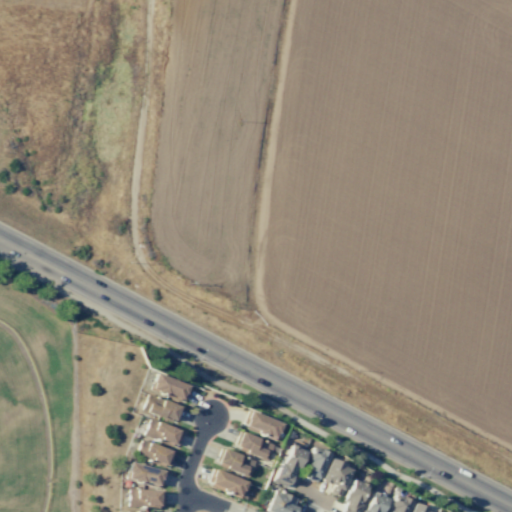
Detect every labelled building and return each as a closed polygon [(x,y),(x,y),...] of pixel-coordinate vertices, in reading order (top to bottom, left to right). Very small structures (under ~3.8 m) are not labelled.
[(187,385),(181,399),(178,398),(176,402),(146,389),(153,372),(187,385)] [(179,406),(173,420),(170,419),(168,422),(138,410),(145,393),(179,406)] [(280,424),(272,441),(242,428),(243,425),(240,423),(245,409),(280,424)] [(181,431),(176,445),(172,443),(171,447),(140,435),(147,417),(181,431)] [(286,429),(292,432),(289,438),(283,436),(286,429)] [(271,444),(264,461),(234,448),(235,445),(231,444),(237,430),(271,444)] [(173,452),(167,466),(164,464),(162,468),(132,456),(138,438),(173,452)] [(291,470),(283,487),(268,481),(277,461),(279,462),(287,444),(302,451),(293,471),(291,470)] [(316,448),(326,453),(313,482),(299,475),(306,461),(302,460),(309,446),(316,449),(316,448)] [(252,461),(245,478),(215,465),(216,462),(212,461),(218,447),(252,461)] [(327,458),(341,464),(340,466),(347,470),(335,496),(326,492),(329,485),(325,483),(324,484),(317,481),(327,458)] [(162,470),(158,485),(155,484),(154,488),(122,479),(126,461),(162,470)] [(244,481),(237,498),(206,486),(208,482),(204,481),(210,467),(244,481)] [(355,504),(364,485),(349,478),(338,501),(341,502),(336,511),(353,511),(357,505),(355,504)] [(162,490),(161,505),(158,504),(158,508),(124,507),(125,488),(162,490)] [(290,505),(294,507),(291,511),(266,511),(262,510),(271,489),(293,498),(290,505)] [(369,491),(384,498),(377,511),(357,511),(359,509),(360,510),(369,491)] [(398,496),(407,500),(401,511),(385,511),(387,508),(384,507),(390,493),(398,497),(398,496)] [(428,511),(405,511),(410,502),(424,508),(423,510),(428,511)]
